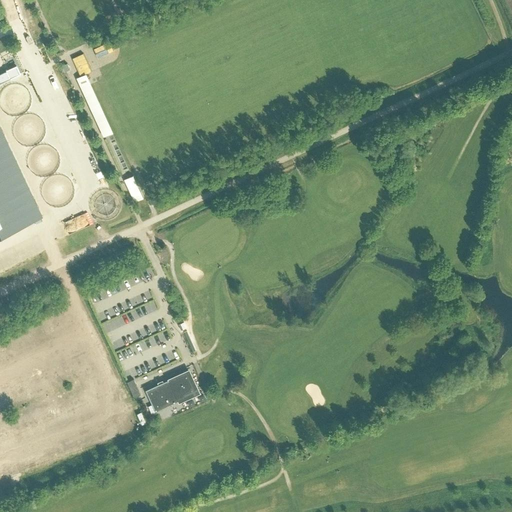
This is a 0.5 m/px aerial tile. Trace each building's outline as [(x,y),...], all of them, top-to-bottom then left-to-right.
[(106,41),(97,45),(100,54),(110,50),(106,41)] [(76,54),(81,70),(92,67),(87,50),(76,54)] [(16,65),(0,73),(0,82),(20,73),(16,65)] [(79,74),(105,133),(116,129),(89,69),(79,74)] [(0,235),(42,216),(0,125),(0,235)] [(49,159),(40,162),(44,172),(53,168),(49,159)] [(194,390),(185,372),(169,379),(168,379),(163,382),(164,384),(159,386),(158,384),(145,390),(155,411),(178,401),(177,398),(194,390)] [(128,381),(127,382),(134,397),(140,394),(134,379),(128,381)] [(145,409),(140,410),(144,422),(149,421),(145,409)]
